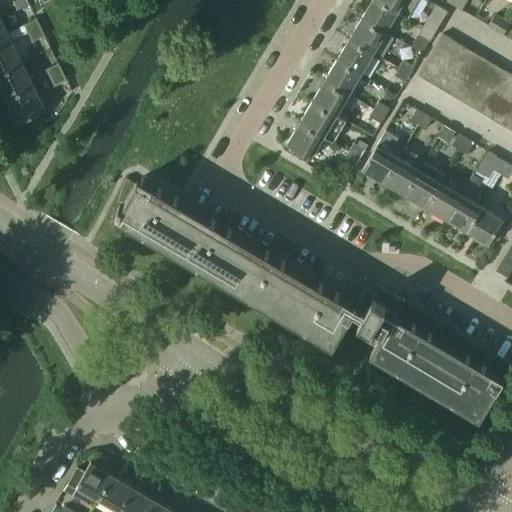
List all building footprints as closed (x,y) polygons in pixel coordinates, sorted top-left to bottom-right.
[(380,0),(370,0),(361,17),(386,31),(398,11),(380,0)] [(380,0),(398,11),(408,16),(417,0),(380,0)] [(456,0),(454,5),(461,9),(466,0),(456,0)] [(423,25),(434,32),(447,10),(436,4),(423,25)] [(488,25),(495,29),(502,18),(494,14),(488,25)] [(361,17),(349,37),(374,52),(386,31),(361,17)] [(0,18),(0,46),(12,40),(1,18),(0,18)] [(24,24),(28,32),(41,26),(36,18),(24,24)] [(495,29),(503,34),(509,23),(502,18),(495,29)] [(418,33),(430,39),(434,32),(423,25),(418,33)] [(28,32),(33,40),(45,34),(41,26),(28,32)] [(430,54),(441,60),(454,40),(443,33),(430,54)] [(349,37),(336,58),(361,73),(374,52),(349,37)] [(0,46),(0,73),(23,62),(12,40),(0,46)] [(441,60),(452,67),(464,46),(454,40),(441,60)] [(452,67),(462,73),(474,52),(464,46),(452,67)] [(462,73),(472,79),(485,58),(474,52),(462,73)] [(418,75),(429,81),(441,60),(430,54),(418,75)] [(336,58),(324,79),(349,94),(361,73),(336,58)] [(472,79),(483,85),(495,64),(485,58),(472,79)] [(398,67),(409,73),(414,66),(403,59),(398,67)] [(429,81),(440,87),(452,67),(441,60),(429,81)] [(0,73),(0,86),(6,98),(34,85),(23,62),(0,73)] [(46,68),(50,76),(62,71),(58,62),(46,68)] [(483,85),(493,91),(505,70),(495,64),(483,85)] [(394,74),(405,81),(409,73),(398,67),(394,74)] [(440,87),(450,93),(462,73),(452,67),(440,87)] [(493,91),(504,97),(511,82),(511,74),(505,70),(493,91)] [(50,76),(54,85),(67,79),(62,71),(50,76)] [(450,93),(460,99),(472,79),(462,73),(450,93)] [(324,79),(312,100),(337,114),(349,94),(324,79)] [(460,99),(471,106),(483,85),(472,79),(460,99)] [(6,98),(17,121),(45,107),(34,85),(6,98)] [(471,106),(481,112),(493,91),(483,85),(471,106)] [(481,112),(491,118),(504,97),(493,91),(481,112)] [(491,118),(502,124),(511,106),(511,102),(504,97),(491,118)] [(299,121),(324,136),(333,141),(346,120),(337,114),(312,100),(299,121)] [(374,108),(385,115),(389,107),(378,101),(374,108)] [(511,106),(502,124),(511,129),(511,106)] [(369,116),(380,122),(385,115),(374,108),(369,116)] [(410,120),(417,124),(424,113),(417,109),(410,120)] [(417,124),(425,129),(431,117),(424,113),(417,124)] [(287,142),(311,157),(324,136),(299,121),(287,142)] [(362,169),(384,181),(398,156),(390,151),(398,137),(386,129),(377,144),(362,169)] [(452,144),(459,149),(466,138),(458,133),(452,144)] [(459,149),(467,153),(473,142),(466,138),(459,149)] [(349,150),(360,157),(364,149),(353,142),(349,150)] [(344,157),(356,164),(360,157),(349,150),(344,157)] [(476,169),(489,177),(493,169),(500,158),(487,150),(476,169)] [(384,181),(404,194),(419,168),(398,156),(384,181)] [(493,169),(501,173),(507,162),(500,158),(493,169)] [(404,194),(425,206),(440,181),(445,173),(423,161),(419,168),(404,194)] [(501,173),(508,178),(511,171),(511,164),(507,162),(501,173)] [(333,345),(350,317),(354,309),(357,304),(140,176),(137,182),(129,178),(119,199),(124,203),(122,207),(120,205),(117,211),(119,212),(118,214),(116,217),(333,345)] [(425,206),(446,218),(461,193),(440,181),(425,206)] [(446,218),(467,230),(482,205),(461,193),(446,218)] [(467,230),(488,243),(503,218),(482,205),(467,230)] [(495,269),(507,276),(511,266),(511,245),(510,245),(495,269)] [(354,309),(350,317),(368,328),(367,331),(377,336),(378,334),(381,335),(394,312),(396,313),(397,312),(391,308),(395,300),(379,290),(380,288),(379,287),(376,291),(368,286),(369,284),(368,283),(356,302),(358,303),(357,304),(354,309)] [(371,352),(480,417),(504,377),(487,367),(396,313),(394,312),(381,335),(371,352)] [(98,498),(113,473),(92,460),(84,473),(76,469),(65,488),(95,505),(99,499),(98,498)] [(119,511),(134,486),(113,473),(98,498),(99,499),(119,511)] [(121,511),(146,511),(155,498),(134,486),(119,511),(121,511)] [(175,511),(176,510),(155,498),(146,511),(175,511)]
